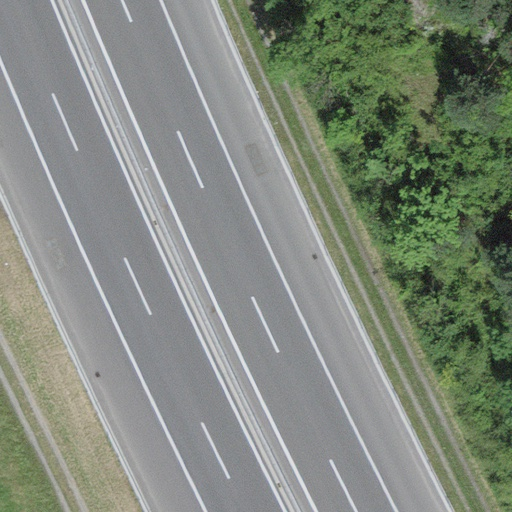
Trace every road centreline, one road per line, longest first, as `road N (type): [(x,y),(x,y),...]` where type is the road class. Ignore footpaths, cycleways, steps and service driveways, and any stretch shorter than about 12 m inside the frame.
road 1 (motorway): [(356,511),(122,0)]
road 2 (motorway): [(13,0),(245,511)]
road 3 (track): [(0,352),(76,511)]
